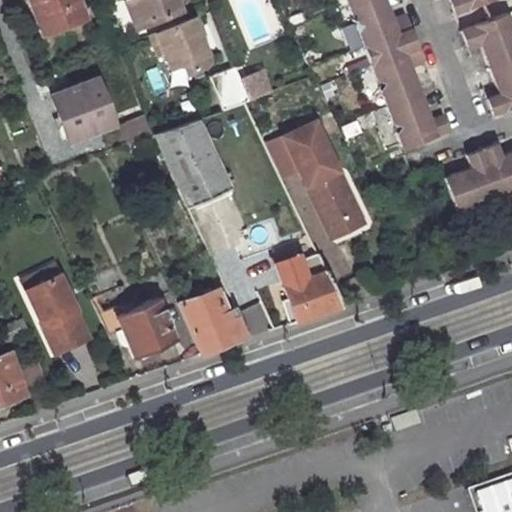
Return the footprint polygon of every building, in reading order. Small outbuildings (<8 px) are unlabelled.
[(23,0),(38,40),(85,22),(76,0),(23,0)] [(179,14),(173,0),(118,0),(120,3),(126,0),(127,0),(138,25),(148,21),(150,26),(156,24),(171,17),(179,14)] [(126,0),(120,3),(133,34),(150,26),(148,21),(138,25),(127,0),(126,0)] [(355,30),(362,50),(408,32),(401,14),(389,19),(382,0),(364,0),(347,7),(352,21),(357,19),(360,29),(355,30)] [(459,0),(464,12),(494,0),(459,0)] [(476,46),(486,71),(511,61),(511,40),(509,41),(506,33),(511,31),(506,16),(470,29),(458,34),(464,50),(476,46)] [(160,33),(175,26),(171,17),(156,24),(160,33)] [(352,21),(355,30),(360,29),(357,19),(352,21)] [(160,56),(167,72),(181,66),(186,78),(204,70),(208,65),(188,21),(175,26),(160,33),(146,38),(155,58),(160,56)] [(369,68),(415,51),(408,32),(362,50),(369,68)] [(377,90),(384,109),(418,96),(409,70),(421,65),(415,51),(369,68),(374,81),(379,79),(383,88),(377,90)] [(511,61),(486,71),(495,96),(483,101),(489,118),(511,109),(511,61)] [(231,68),(206,77),(220,113),(246,104),(231,68)] [(374,81),(377,90),(383,88),(379,79),(374,81)] [(94,82),(49,99),(66,144),(111,127),(94,82)] [(175,93),(143,104),(149,122),(144,124),(150,136),(186,124),(175,93)] [(393,133),(400,151),(446,134),(440,118),(428,122),(418,96),(384,109),(390,124),(395,122),(398,130),(393,133)] [(202,134),(226,126),(220,113),(197,121),(202,134)] [(350,200),(313,120),(289,131),(301,159),(294,162),(325,228),(348,217),(350,200)] [(189,213),(228,192),(202,134),(197,121),(186,124),(150,136),(187,214),(189,213)] [(390,124),(393,133),(398,130),(395,122),(390,124)] [(301,159),(289,131),(281,135),(294,162),(301,159)] [(509,187),(511,185),(511,154),(498,160),(493,146),(479,152),(494,193),(496,199),(511,193),(509,187)] [(480,204),(496,199),(494,193),(479,152),(464,158),(469,170),(441,181),(454,214),(472,207),(470,201),(478,198),(480,204)] [(472,207),(480,204),(478,198),(470,201),(472,207)] [(348,217),(325,228),(329,238),(345,231),(361,224),(350,200),(348,217)] [(291,276),(277,282),(293,322),(340,305),(315,255),(297,262),(304,279),(295,283),(291,276)] [(51,267),(18,282),(22,292),(55,276),(51,267)] [(86,340),(55,276),(22,292),(54,355),(86,340)] [(212,292),(177,304),(196,352),(231,339),(232,341),(246,335),(237,316),(224,322),(212,292)] [(130,358),(173,341),(156,300),(136,308),(114,317),(111,311),(97,316),(107,336),(119,332),(130,358)] [(136,308),(133,302),(111,311),(114,317),(136,308)] [(8,357),(0,359),(0,405),(40,391),(32,368),(15,374),(8,357)] [(511,511),(511,482),(480,494),(486,511),(511,511)]
